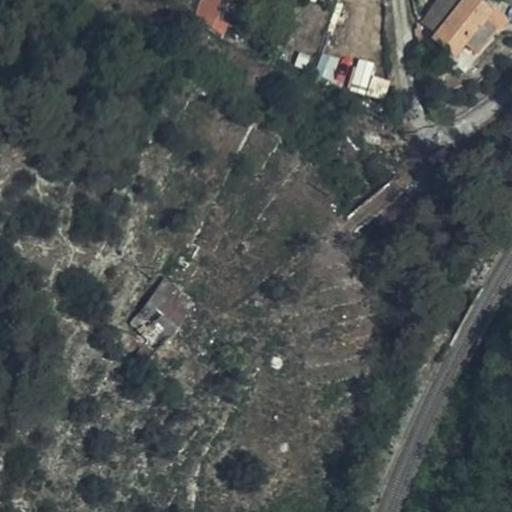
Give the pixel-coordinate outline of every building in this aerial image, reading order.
[(200,0),(199,4),(213,10),(215,0),(200,0)] [(264,0),(239,0),(261,8),(264,0)] [(464,0),(438,0),(420,23),(435,35),(464,0)] [(489,13),(473,0),(464,0),(435,35),(431,41),(452,59),(463,46),(476,57),(496,33),(483,22),(489,13)] [(213,10),(199,4),(197,13),(198,13),(210,19),(213,10)] [(210,19),(198,13),(195,21),(207,26),(210,19)] [(502,24),(489,13),(483,22),(496,33),(502,24)] [(225,26),(210,19),(207,26),(205,30),(220,37),(225,26)] [(235,31),(225,26),(220,37),(230,42),(235,31)] [(178,264),(171,274),(187,283),(198,274),(201,267),(183,256),(178,264)] [(148,339),(139,353),(149,364),(179,325),(190,306),(164,281),(133,322),(148,339)] [(212,334),(199,348),(215,362),(228,347),(212,334)]
